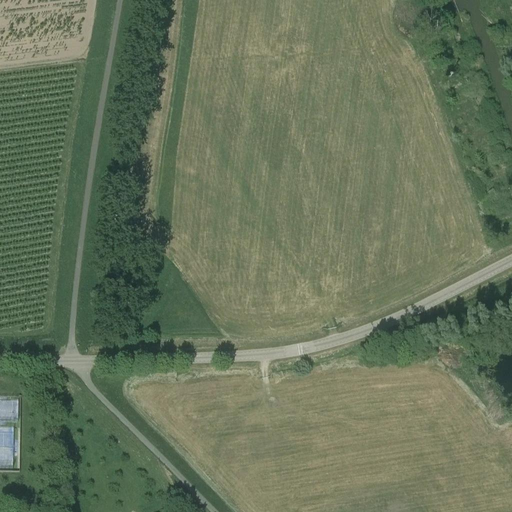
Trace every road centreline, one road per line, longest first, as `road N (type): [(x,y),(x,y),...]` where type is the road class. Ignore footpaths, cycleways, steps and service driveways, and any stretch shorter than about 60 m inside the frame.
road 1 (tertiary): [(73,359),(300,350),(381,326),(511,259)]
road 2 (residential): [(118,0),(90,160),(73,359)]
road 3 (residential): [(73,359),(215,511)]
